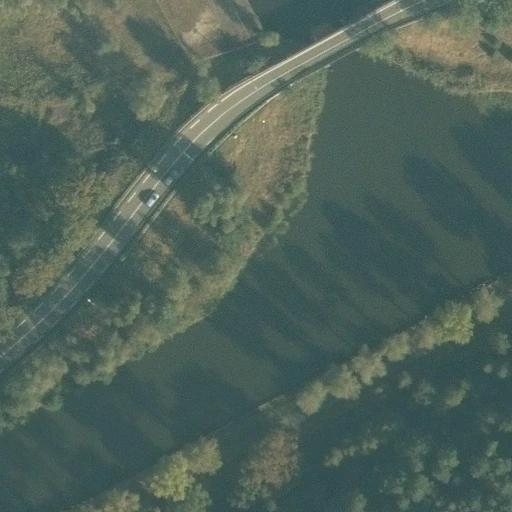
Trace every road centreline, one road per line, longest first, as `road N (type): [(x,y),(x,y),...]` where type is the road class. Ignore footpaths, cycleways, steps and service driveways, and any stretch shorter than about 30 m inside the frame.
road 1 (secondary): [(0,360),(178,148),(247,90),(434,0)]
road 2 (unclassified): [(118,511),(511,297)]
